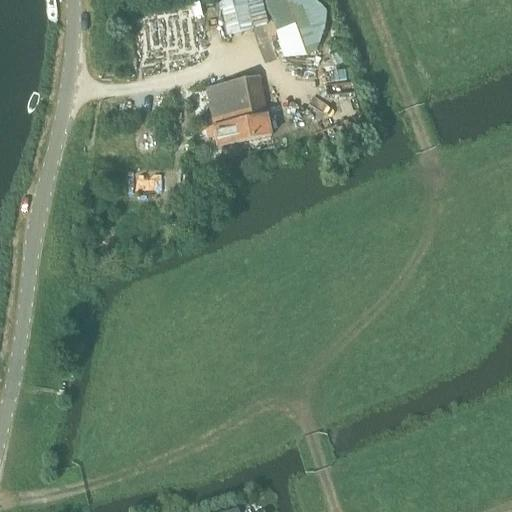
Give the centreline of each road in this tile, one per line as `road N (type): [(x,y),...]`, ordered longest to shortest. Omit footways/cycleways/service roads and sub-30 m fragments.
road 1 (unclassified): [(0,440),(35,228),(68,90),(73,0)]
road 2 (track): [(329,110),(242,59),(188,79),(68,90)]
